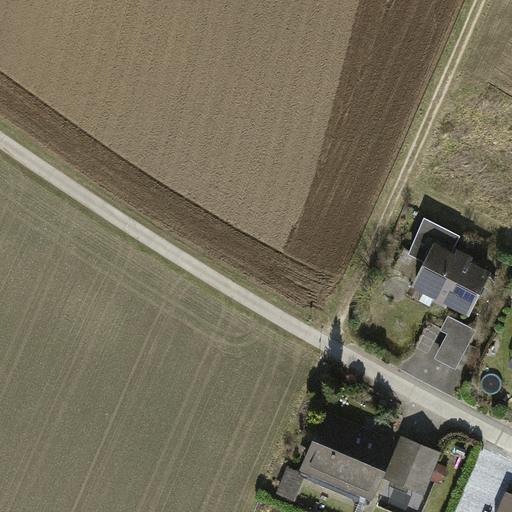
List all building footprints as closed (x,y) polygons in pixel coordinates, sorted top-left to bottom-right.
[(489,271),(433,246),(411,292),(467,318),(489,271)] [(475,332),(455,321),(435,357),(454,368),(475,332)] [(394,445),(324,419),(303,472),(373,499),(380,482),(394,445)] [(440,463),(394,445),(380,482),(425,500),(440,463)] [(511,511),(511,502),(500,498),(493,511),(511,511)]
